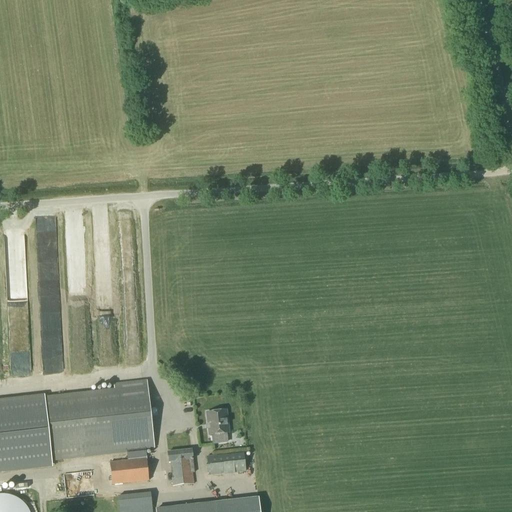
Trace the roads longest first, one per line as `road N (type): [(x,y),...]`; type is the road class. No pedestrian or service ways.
road 1 (unclassified): [(0,207),(511,170)]
road 2 (unknown): [(141,196),(151,394)]
road 3 (unclassified): [(511,126),(480,0)]
